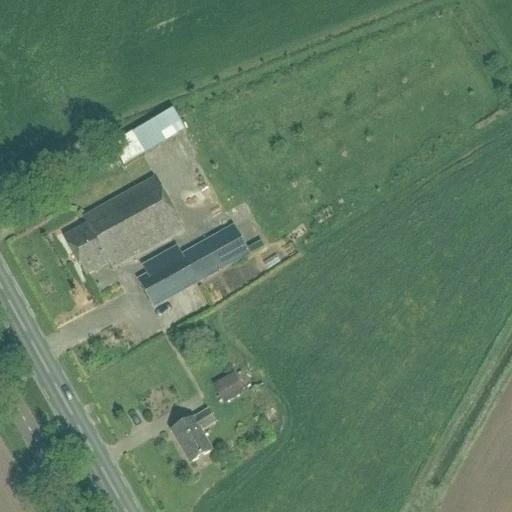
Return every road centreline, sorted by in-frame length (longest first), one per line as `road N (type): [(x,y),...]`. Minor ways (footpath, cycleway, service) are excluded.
road 1 (secondary): [(125,511),(0,283)]
road 2 (unclassified): [(0,377),(74,511)]
